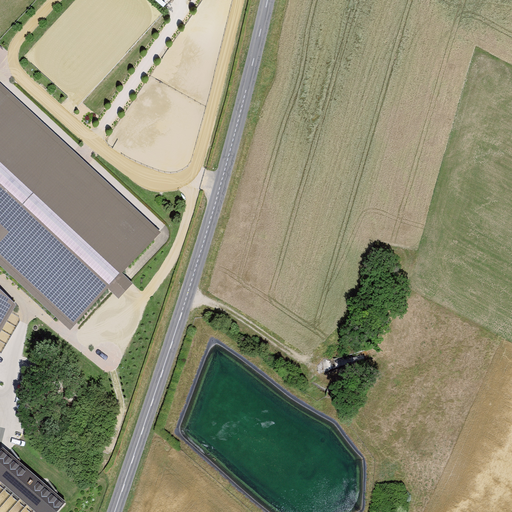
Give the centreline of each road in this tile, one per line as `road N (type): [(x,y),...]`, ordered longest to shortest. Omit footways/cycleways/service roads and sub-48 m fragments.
road 1 (tertiary): [(115,511),(220,188),(267,0)]
road 2 (track): [(188,292),(311,363),(360,357)]
road 3 (unknown): [(190,0),(92,140)]
